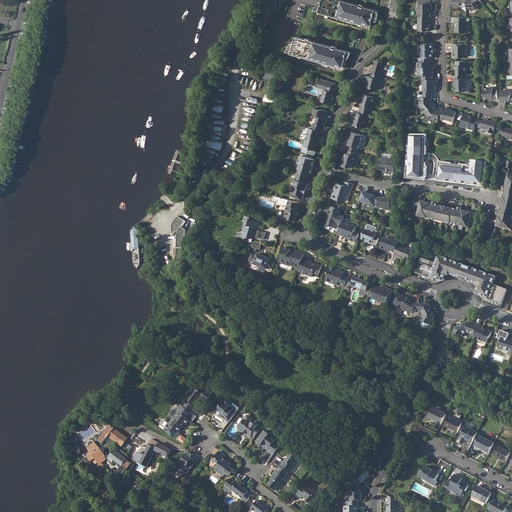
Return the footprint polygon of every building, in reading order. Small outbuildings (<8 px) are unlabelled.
[(379,15),(378,11),(368,8),(365,7),(365,6),(364,5),(362,4),(360,6),(341,0),(321,0),(314,10),(316,11),(315,15),(369,31),(373,20),(377,22),(379,15)] [(419,0),(419,17),(431,17),(431,9),(432,9),(432,3),(431,3),(431,0),(419,0)] [(476,9),(483,3),(480,0),(466,0),(467,4),(467,9),(476,9)] [(429,31),(430,23),(431,23),(431,17),(419,17),(419,31),(429,31)] [(466,32),(466,21),(464,22),(464,17),(456,17),(456,21),(455,21),(455,32),(460,32),(466,32)] [(347,60),(349,57),(350,56),(351,52),(337,49),(337,48),(335,47),(334,45),(333,47),(312,41),(312,40),(310,39),(308,38),(307,39),(297,36),(286,52),(288,52),(287,57),(341,73),(345,60),(347,60)] [(249,55),(253,46),(252,45),(252,44),(246,41),(239,56),(243,59),(246,54),(249,55)] [(419,57),(419,62),(431,62),(431,58),(433,58),(433,53),(433,48),(433,43),(422,43),(422,45),(420,47),(420,49),(422,51),(422,57),(419,57)] [(466,55),(467,44),(453,44),(453,48),(455,48),(455,51),(454,51),(454,57),(464,57),(466,55)] [(388,66),(384,65),(383,62),(377,60),(374,62),(372,69),(371,68),(370,72),(371,73),(381,76),(383,69),(387,70),(388,66)] [(454,74),(454,78),(455,78),(464,78),(464,75),(466,75),(466,66),(468,66),(468,61),(456,61),(456,65),(455,65),(455,74),(454,74)] [(423,76),(423,79),(424,79),(433,79),(433,71),(432,71),(432,67),(430,67),(431,62),(419,62),(419,66),(419,70),(418,71),(418,74),(419,76),(423,76)] [(275,80),(276,75),(264,72),(263,77),(275,80)] [(380,84),(382,76),(381,76),(371,73),(370,77),(368,76),(367,81),(368,81),(366,87),(372,89),(372,88),(379,90),(380,85),(380,84)] [(456,84),(456,91),(468,91),(468,85),(466,85),(466,78),(464,78),(455,78),(455,84),(456,84)] [(318,87),(325,89),(326,90),(327,85),(326,85),(327,81),(321,79),(318,87)] [(422,91),(422,97),(432,97),(432,92),(435,92),(435,79),(433,79),(424,79),(423,91),(422,91)] [(325,89),(321,101),(332,104),(337,88),(335,88),(337,84),(327,81),(326,85),(327,85),(326,90),(325,89)] [(484,93),(484,99),(493,98),(493,99),(497,99),(497,89),(493,89),(493,88),(484,88),(484,93)] [(511,89),(501,90),(501,103),(506,103),(506,101),(511,101),(511,100),(511,89)] [(264,100),(271,103),(273,97),(266,94),(264,100)] [(375,103),(376,98),(364,94),(362,101),(361,100),(360,104),(361,105),(360,108),(371,112),(374,103),(375,103)] [(420,105),(424,112),(435,104),(432,101),(432,97),(422,97),(420,97),(420,105)] [(431,119),(438,121),(439,119),(442,109),(436,107),(435,104),(424,112),(428,117),(431,119)] [(327,122),(327,119),(325,118),(327,111),(321,109),(321,110),(315,108),(313,115),(316,116),(314,124),(313,124),(312,128),(321,131),(322,131),(324,127),(325,127),(326,125),(325,124),(325,121),(327,122)] [(368,120),(371,112),(360,108),(358,113),(357,112),(354,125),(366,129),(367,125),(366,124),(367,120),(368,120)] [(456,112),(450,110),(450,109),(446,108),(445,110),(442,109),(439,119),(443,120),(443,118),(454,122),(456,112)] [(212,123),(225,124),(226,115),(213,114),(212,123)] [(461,127),(474,131),(475,127),(478,120),(473,118),(473,117),(470,116),(469,116),(464,115),(462,121),(463,121),(461,127)] [(486,132),(494,135),(496,123),(491,121),(490,122),(488,121),(484,119),(484,121),(478,120),(475,127),(487,130),(486,132)] [(302,151),(315,155),(318,144),(321,131),(312,128),(309,127),(309,128),(308,131),(302,151)] [(501,136),(511,139),(511,129),(503,127),(501,136)] [(359,148),(363,135),(352,132),(348,145),(349,145),(348,149),(357,152),(358,148),(359,148)] [(407,165),(406,178),(426,181),(427,176),(429,134),(410,133),(407,165)] [(222,150),(223,144),(209,140),(208,146),(222,150)] [(360,157),(361,153),(357,152),(348,149),(346,153),(345,152),(342,164),(343,166),(348,168),(349,166),(353,167),(357,156),(360,157)] [(296,176),(307,179),(308,176),(310,176),(315,159),(302,155),(302,157),(301,158),(299,162),(300,163),(298,169),(297,168),(295,175),(296,176)] [(381,157),(379,169),(386,170),(386,171),(394,172),(395,163),(396,158),(392,157),(392,158),(383,157),(381,157)] [(435,179),(436,182),(481,188),(482,187),(486,164),(469,162),(469,165),(437,161),(435,179)] [(304,198),(308,183),(309,180),(307,179),(296,176),(294,183),(293,184),(295,184),(292,196),(301,199),(303,198),(304,198)] [(511,230),(511,229),(511,176),(510,176),(508,176),(506,187),(504,187),(503,186),(502,190),(505,191),(500,212),(497,212),(497,215),(498,216),(500,216),(497,227),(499,227),(511,230)] [(350,194),(351,190),(352,190),(354,183),(346,181),(345,185),(336,183),(332,198),(345,202),(348,193),(350,194)] [(299,214),(301,209),(298,208),(300,203),(274,195),(273,199),(278,200),(277,203),(285,205),(286,205),(288,205),(286,210),(288,210),(286,216),(282,214),(280,219),(285,221),(286,220),(288,221),(289,217),(291,218),(290,219),(295,221),(297,214),(299,214)] [(384,210),(390,210),(392,197),(386,197),(386,198),(384,198),(384,197),(381,197),(381,196),(376,196),(375,208),(384,209),(384,210)] [(472,213),(461,211),(462,209),(462,208),(458,207),(458,210),(436,205),(437,202),(433,201),(433,204),(422,202),(422,200),(415,199),(413,206),(420,207),(418,217),(469,228),(472,213)] [(479,211),(481,205),(474,203),(472,210),(479,211)] [(337,226),(341,227),(343,221),(344,217),(338,215),(340,211),(332,207),(327,219),(328,219),(326,224),(331,226),(330,227),(336,229),(337,226)] [(184,261),(186,230),(182,228),(186,221),(178,216),(174,221),(172,227),(172,231),(173,236),(176,231),(177,232),(176,261),(184,261)] [(259,227),(260,223),(251,220),(251,218),(245,217),(244,221),(245,222),(243,230),(245,231),(242,238),(246,239),(248,239),(249,238),(253,239),(254,237),(257,238),(260,231),(256,230),(257,227),(259,227)] [(355,233),(357,227),(346,223),(346,222),(343,221),(341,227),(339,232),(338,235),(346,238),(347,239),(356,243),(359,235),(355,233)] [(368,243),(376,246),(381,233),(378,232),(377,233),(365,229),(362,239),(369,242),(368,243)] [(496,242),(497,234),(494,234),(491,233),(489,240),(496,242)] [(386,249),(395,253),(398,246),(399,241),(391,238),(389,239),(384,238),(380,248),(385,251),(386,249)] [(253,248),(260,250),(262,243),(256,242),(251,246),(253,248)] [(400,257),(409,261),(411,256),(410,255),(412,250),(407,248),(405,248),(398,246),(395,253),(394,256),(399,258),(400,257)] [(297,269),(299,270),(304,257),(305,253),(296,250),(295,254),(290,252),(291,249),(285,247),(280,261),(291,265),(298,267),(297,269)] [(275,263),(270,261),(270,259),(258,255),(257,256),(252,254),(249,261),(255,263),(254,265),(258,266),(259,268),(261,269),(262,268),(267,269),(267,268),(272,270),(275,263)] [(422,258),(417,274),(434,280),(435,279),(442,281),(445,280),(454,276),(465,280),(471,282),(476,292),(477,294),(484,297),(484,298),(501,305),(507,289),(493,284),(496,277),(465,265),(439,256),(436,263),(422,258)] [(306,275),(313,277),(314,274),(319,275),(322,266),(317,264),(316,265),(310,263),(312,260),(304,257),(299,270),(299,271),(305,273),(306,275)] [(336,285),(341,287),(342,285),(346,286),(350,277),(350,275),(340,271),(340,272),(330,268),(326,280),(336,284),(336,285)] [(346,286),(345,288),(350,290),(351,286),(362,290),(361,295),(365,297),(365,295),(367,290),(370,283),(358,279),(359,277),(355,276),(354,278),(350,277),(346,286)] [(369,296),(369,297),(373,298),(377,300),(377,302),(386,305),(388,304),(388,302),(393,304),(393,303),(396,296),(391,295),(392,291),(391,290),(384,287),(383,289),(381,290),(380,288),(378,288),(377,288),(373,287),(371,292),(369,296)] [(402,310),(413,314),(417,302),(411,300),(412,299),(397,293),(396,296),(393,303),(397,305),(397,306),(403,308),(402,310)] [(422,312),(424,316),(422,322),(421,326),(424,329),(428,329),(429,326),(428,326),(428,324),(430,325),(432,319),(434,320),(435,316),(433,312),(432,311),(430,309),(431,308),(429,303),(425,302),(424,304),(417,302),(413,314),(412,316),(415,317),(418,316),(419,313),(421,312),(422,312)] [(472,338),(474,338),(479,325),(473,322),(472,324),(467,322),(463,324),(462,325),(461,326),(459,326),(455,327),(453,334),(462,337),(463,334),(467,332),(472,334),(471,336),(472,338)] [(479,325),(474,338),(487,343),(489,338),(490,338),(493,331),(483,328),(483,326),(479,325)] [(511,352),(511,339),(510,339),(511,337),(509,336),(510,334),(501,330),(498,338),(501,340),(498,347),(499,349),(502,350),(504,349),(511,352)] [(191,412),(199,400),(203,399),(206,402),(212,395),(208,392),(208,390),(207,391),(203,388),(201,391),(196,388),(187,400),(188,401),(184,407),(191,412)] [(237,412),(233,410),(234,409),(231,406),(230,404),(227,401),(224,402),(218,410),(224,415),(222,417),(229,422),(237,412)] [(429,418),(441,424),(446,414),(440,411),(441,408),(436,405),(429,418)] [(160,427),(185,445),(188,440),(182,435),(181,437),(179,436),(181,433),(179,432),(183,427),(182,426),(184,423),(186,425),(190,420),(192,422),(196,416),(191,412),(184,407),(182,406),(178,411),(177,410),(175,409),(170,415),(174,417),(169,423),(165,420),(160,427)] [(253,434),(256,437),(261,429),(251,422),(252,420),(252,418),(249,416),(247,416),(238,428),(239,430),(242,432),(244,432),(251,437),(253,434)] [(463,423),(449,416),(444,426),(457,433),(463,423)] [(109,436),(115,429),(115,428),(110,425),(99,440),(103,443),(105,442),(106,440),(110,443),(111,442),(110,442),(112,439),(109,436)] [(471,444),(477,432),(465,426),(459,438),(461,443),(465,441),(466,440),(468,441),(468,442),(471,444)] [(122,446),(123,446),(128,439),(115,429),(109,436),(112,439),(113,440),(118,443),(117,444),(118,445),(119,443),(121,445),(120,447),(121,447),(122,446)] [(267,463),(274,454),(280,446),(275,442),(277,439),(265,431),(257,442),(263,446),(264,444),(266,446),(269,449),(262,459),(267,463)] [(475,446),(489,454),(494,443),(480,436),(475,446)] [(103,448),(100,447),(105,454),(106,451),(113,442),(112,441),(113,440),(112,439),(110,442),(111,442),(110,443),(106,440),(105,442),(107,443),(103,448)] [(147,467),(148,467),(156,451),(167,457),(171,449),(152,439),(147,448),(146,450),(145,449),(142,455),(139,453),(137,452),(133,460),(145,466),(145,467),(146,468),(147,467)] [(98,463),(99,464),(102,463),(106,459),(106,456),(105,454),(100,447),(95,442),(87,448),(92,454),(87,457),(88,458),(83,461),(86,465),(87,466),(92,462),(92,461),(95,459),(95,460),(94,461),(96,464),(98,463)] [(139,453),(142,455),(145,449),(146,450),(147,448),(143,446),(139,453)] [(494,456),(506,462),(511,452),(499,446),(494,456)] [(116,473),(121,476),(131,463),(115,450),(110,456),(114,460),(122,466),(116,473)] [(230,467),(226,464),(228,462),(223,458),(226,456),(220,451),(218,454),(217,454),(214,457),(217,460),(216,462),(219,464),(215,470),(224,476),(226,474),(229,476),(234,470),(230,467)] [(188,452),(180,464),(183,466),(184,465),(187,467),(188,467),(191,469),(196,462),(193,460),(193,459),(191,458),(193,455),(188,452)] [(294,466),(299,459),(291,452),(288,456),(288,458),(286,461),(285,460),(281,466),(289,472),(291,473),(295,467),(294,466)] [(282,487),(284,485),(284,484),(282,482),(286,478),(285,477),(289,472),(281,466),(280,466),(272,476),(274,477),(268,485),(276,491),(280,486),(281,487),(282,487)] [(427,482),(435,486),(438,481),(436,481),(439,475),(433,472),(434,470),(426,466),(423,471),(421,470),(419,475),(428,480),(427,482)] [(101,471),(98,467),(94,470),(99,477),(103,474),(101,471)] [(466,491),(469,485),(464,483),(463,484),(460,483),(463,478),(455,474),(451,481),(453,482),(452,484),(447,481),(443,488),(448,491),(449,489),(461,495),(463,490),(466,491)] [(242,501),(246,504),(251,497),(248,494),(249,492),(246,490),(247,489),(232,478),(224,489),(241,502),(242,501)] [(359,506),(359,500),(362,500),(362,491),(354,484),(347,493),(350,496),(351,506),(359,506)] [(308,502),(314,506),(322,495),(310,487),(309,489),(303,485),(297,494),(302,498),(303,497),(307,499),(309,501),(308,502)] [(472,496),(487,503),(492,493),(478,486),(472,496)] [(387,511),(398,511),(398,503),(397,503),(397,500),(389,496),(388,497),(388,503),(387,503),(387,511)] [(504,511),(507,507),(493,499),(488,509),(493,511),(504,511)] [(269,511),(268,511),(270,509),(267,506),(265,508),(264,507),(264,505),(258,500),(249,511),(269,511)]
